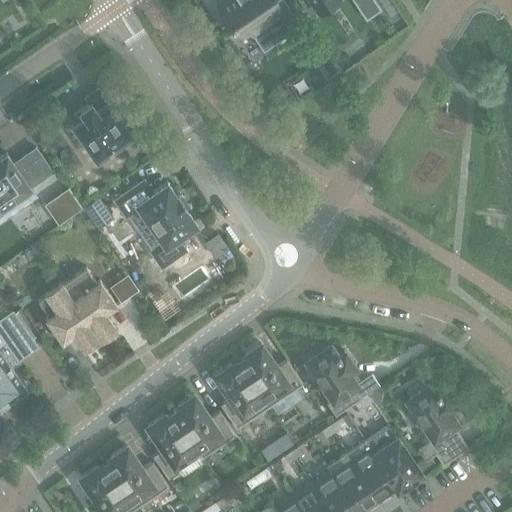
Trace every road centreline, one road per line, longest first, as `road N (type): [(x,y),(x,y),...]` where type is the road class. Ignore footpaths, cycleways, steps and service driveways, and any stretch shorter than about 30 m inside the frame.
road 1 (residential): [(294,272),(274,296),(8,497)]
road 2 (residential): [(294,272),(462,0)]
road 3 (residential): [(294,272),(116,9)]
road 4 (residential): [(511,359),(439,309),(294,272)]
road 5 (residential): [(0,90),(116,9)]
